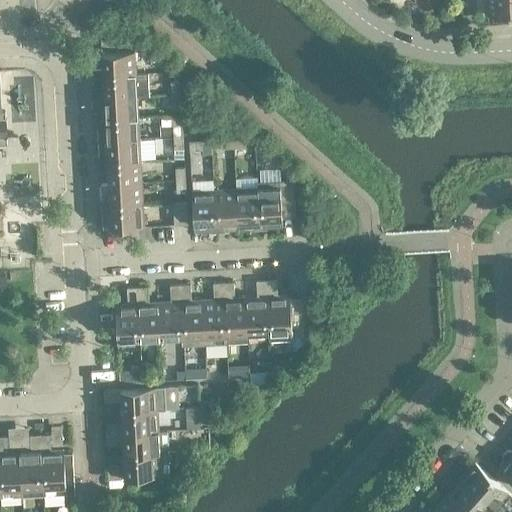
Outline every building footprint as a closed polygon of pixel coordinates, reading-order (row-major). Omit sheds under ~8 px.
[(511,0),(487,0),(488,15),(511,14),(511,0)] [(130,34),(118,35),(119,45),(130,44),(130,34)] [(114,45),(113,36),(100,36),(101,46),(114,45)] [(94,68),(95,76),(135,73),(134,51),(102,53),(103,68),(94,68)] [(135,73),(95,76),(96,97),(136,95),(135,73)] [(171,93),(180,93),(180,80),(171,81),(171,93)] [(172,105),(181,105),(180,93),(171,93),(172,105)] [(136,95),(96,97),(97,119),(138,116),(136,95)] [(138,116),(97,119),(98,140),(139,138),(138,116)] [(183,136),(182,123),(173,124),(174,136),(183,136)] [(183,136),(174,136),(174,148),(184,148),(183,136)] [(246,146),(246,137),(233,138),(234,147),(246,146)] [(139,138),(98,140),(100,162),(140,160),(139,138)] [(234,147),(233,138),(221,138),(222,147),(234,147)] [(202,148),(202,139),(190,140),(190,149),(202,148)] [(140,160),(100,162),(100,169),(108,169),(109,183),(141,181),(140,160)] [(185,179),(185,166),(175,167),(176,179),(185,179)] [(185,179),(176,179),(177,191),(186,191),(185,179)] [(280,185),(258,187),(260,227),(282,226),(282,217),(295,216),(293,179),(279,180),(280,185)] [(141,181),(109,183),(110,197),(102,197),(102,205),(142,203),(141,181)] [(258,187),(236,188),(238,228),(260,227),(258,187)] [(236,188),(214,189),(217,230),(238,228),(236,188)] [(214,189),(192,190),(194,231),(217,230),(214,189)] [(188,223),(186,200),(172,201),(173,224),(188,223)] [(142,203),(102,205),(102,227),(144,225),(142,203)] [(257,296),(246,296),(248,332),(269,331),(267,279),(256,280),(257,296)] [(277,279),(267,279),(269,331),(270,339),(292,338),(291,325),(305,324),(304,297),(290,298),(290,294),(278,294),(277,279)] [(214,298),(203,299),(205,343),(227,342),(223,281),(213,282),(214,298)] [(248,332),(246,296),(234,297),(234,281),(223,281),(227,342),(248,341),(248,332)] [(190,283),(180,284),(184,344),(205,343),(203,299),(191,299),(190,283)] [(171,300),(159,301),(161,337),(182,336),(182,344),(184,344),(180,284),(170,284),(171,300)] [(128,303),(115,303),(118,348),(140,347),(137,286),(127,287),(128,303)] [(147,286),(137,286),(140,347),(141,347),(141,338),(161,337),(159,301),(148,302),(147,286)] [(164,385),(104,389),(105,400),(121,399),(121,410),(165,408),(164,385)] [(165,408),(121,410),(122,422),(106,423),(107,433),(167,430),(167,429),(158,430),(157,410),(165,409),(165,408)] [(167,430),(107,433),(107,443),(123,442),(124,454),(168,451),(167,430)] [(50,433),(40,434),(43,494),(66,493),(64,448),(51,449),(50,433)] [(31,450),(19,451),(22,495),(43,494),(40,434),(30,434),(31,450)] [(7,436),(0,436),(0,491),(0,496),(22,495),(19,451),(8,452),(7,436)] [(168,451),(124,454),(124,465),(108,466),(109,477),(169,474),(168,451)] [(511,453),(499,467),(511,478),(511,453)] [(508,491),(475,461),(460,478),(485,500),(493,491),(501,498),(508,491)] [(485,500),(460,478),(445,494),(465,511),(478,511),(476,510),(485,500)] [(465,511),(445,494),(431,510),(432,511),(465,511)]
